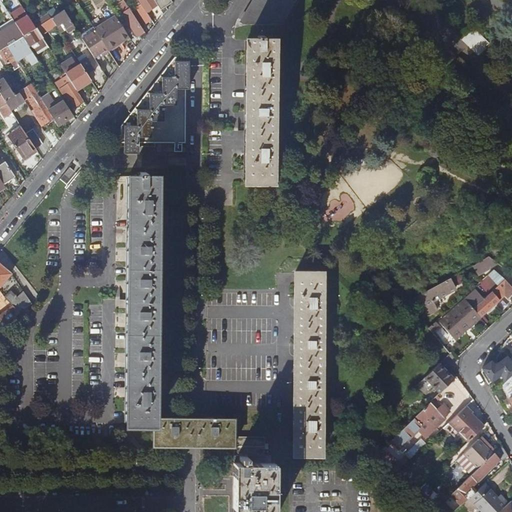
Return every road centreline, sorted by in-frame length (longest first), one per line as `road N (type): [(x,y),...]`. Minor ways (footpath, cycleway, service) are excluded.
road 1 (residential): [(188,0),(0,227)]
road 2 (residential): [(0,473),(188,473),(189,504)]
road 3 (residential): [(189,504),(0,503)]
road 4 (residential): [(511,318),(469,367),(511,443)]
